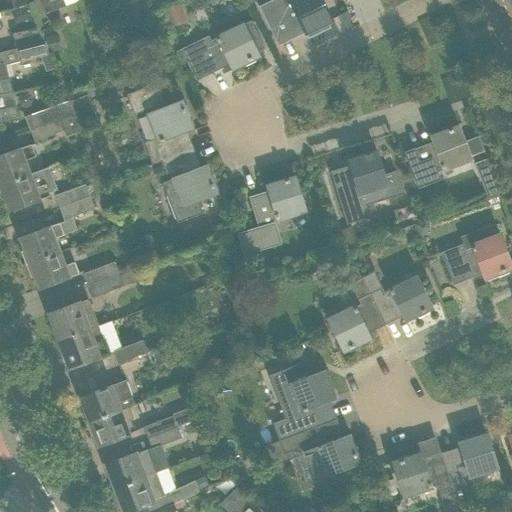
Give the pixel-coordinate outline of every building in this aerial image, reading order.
[(10,0),(14,9),(30,3),(28,0),(10,0)] [(63,0),(39,0),(44,15),(66,6),(63,0)] [(271,0),(260,6),(277,42),(303,29),(307,38),(324,30),(321,25),(331,20),(321,0),(271,0)] [(178,3),(160,10),(167,28),(185,22),(178,3)] [(208,36),(176,52),(181,63),(201,53),(211,74),(212,73),(222,68),(230,64),(232,69),(258,56),(257,53),(265,49),(250,20),(241,24),(239,20),(214,33),(216,37),(210,40),(208,36)] [(16,49),(43,42),(39,28),(13,34),(16,49)] [(43,42),(16,49),(20,62),(40,57),(45,56),(43,42)] [(45,56),(40,57),(45,71),(54,69),(48,55),(45,56)] [(0,94),(12,92),(8,79),(5,65),(0,66),(0,94)] [(163,104),(164,103),(157,83),(126,94),(134,115),(148,109),(150,114),(148,114),(157,137),(143,142),(152,165),(161,162),(190,151),(183,132),(191,129),(181,102),(165,108),(163,104)] [(0,122),(18,118),(12,92),(0,94),(0,122)] [(87,94),(67,101),(72,114),(78,111),(85,129),(98,124),(87,94)] [(67,101),(25,117),(29,130),(72,114),(67,101)] [(72,114),(29,130),(34,143),(64,132),(66,136),(85,129),(78,111),(72,114)] [(414,148),(403,152),(417,188),(439,179),(436,171),(443,168),(443,170),(470,159),(458,127),(431,137),(434,145),(416,152),(414,148)] [(26,159),(35,156),(30,144),(0,155),(0,184),(31,173),(26,159)] [(205,166),(197,170),(190,151),(161,162),(162,164),(166,174),(170,173),(173,179),(162,183),(177,223),(202,214),(197,200),(216,193),(205,166)] [(330,171),(329,172),(345,223),(346,222),(345,220),(366,213),(363,204),(399,193),(400,196),(401,195),(395,174),(384,177),(376,152),(348,161),(351,169),(344,172),(343,169),(330,173),(330,171)] [(162,164),(153,167),(157,178),(166,174),(162,164)] [(49,193),(57,190),(48,167),(32,174),(31,173),(0,184),(0,187),(9,211),(50,196),(49,193)] [(278,219),(305,211),(294,178),(267,186),(269,195),(251,200),(250,196),(249,197),(258,227),(237,233),(240,244),(241,243),(242,242),(245,251),(268,244),(274,232),(271,220),(277,218),(278,219)] [(494,178),(481,183),(486,196),(499,191),(494,178)] [(85,184),(54,196),(59,208),(90,196),(85,184)] [(90,196),(59,208),(63,220),(71,217),(94,208),(90,196)] [(424,237),(428,227),(425,220),(414,225),(418,234),(424,237)] [(38,231),(19,238),(29,264),(61,252),(55,238),(62,235),(58,223),(51,226),(38,231)] [(372,239),(368,225),(347,231),(352,246),(372,239)] [(499,235),(498,235),(495,226),(460,239),(462,244),(440,252),(454,289),(455,289),(454,285),(483,274),(484,278),(511,268),(499,235)] [(61,252),(29,264),(39,289),(57,282),(72,277),(71,276),(78,274),(68,249),(61,252)] [(88,285),(119,273),(114,262),(84,274),(88,285)] [(93,298),(135,281),(131,271),(120,275),(119,273),(88,285),(93,298)] [(414,273),(382,289),(374,272),(361,278),(382,321),(401,312),(405,320),(431,307),(414,273)] [(365,330),(382,321),(361,278),(350,283),(360,304),(355,307),(354,304),(327,317),(343,351),(369,338),(365,330)] [(58,341),(97,327),(88,300),(81,302),(81,301),(48,314),(58,341)] [(102,355),(107,354),(97,327),(58,341),(68,369),(102,356),(102,355)] [(117,365),(149,353),(144,339),(112,352),(117,365)] [(302,362),(268,375),(269,377),(272,376),(273,379),(280,396),(287,394),(289,399),(295,414),(272,423),(278,440),(293,435),(332,420),(325,402),(334,398),(324,372),(307,378),(302,364),(303,364),(302,362)] [(88,422),(134,404),(125,380),(79,397),(88,422)] [(128,407),(134,404),(88,422),(98,447),(131,434),(129,428),(133,427),(130,419),(132,418),(128,407)] [(147,438),(178,427),(173,415),(143,427),(147,438)] [(278,440),(262,446),(270,467),(305,454),(315,480),(358,463),(348,436),(340,439),(332,420),(293,435),(278,440)] [(152,450),(182,438),(178,427),(147,438),(152,450)] [(461,451),(441,458),(455,502),(458,511),(473,511),(464,483),(462,477),(467,475),(468,478),(497,469),(492,453),(486,434),(458,443),(461,451)] [(156,473),(147,449),(135,454),(135,453),(104,464),(114,489),(144,477),(156,473)] [(420,455),(392,463),(398,482),(403,499),(433,489),(432,487),(436,485),(443,506),(455,502),(441,458),(423,463),(420,455)] [(153,500),(164,496),(156,473),(144,477),(114,489),(122,511),(127,511),(154,502),(153,500)] [(177,511),(173,504),(200,491),(194,480),(167,492),(173,504),(155,511),(177,511)] [(235,488),(227,496),(243,511),(251,504),(235,488)]
